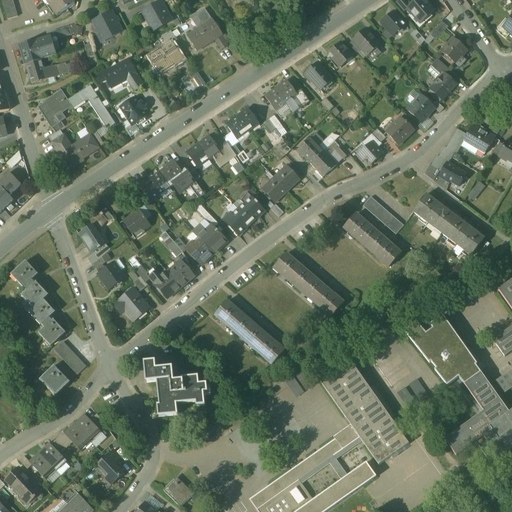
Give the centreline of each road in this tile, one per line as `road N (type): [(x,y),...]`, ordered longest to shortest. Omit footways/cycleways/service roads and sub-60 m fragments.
road 1 (residential): [(114,364),(315,204),(405,162),(500,69)]
road 2 (residential): [(369,0),(51,209)]
road 3 (residential): [(0,45),(51,209)]
road 4 (residential): [(114,364),(146,410),(158,446),(118,511)]
road 5 (residential): [(51,209),(114,364)]
road 6 (residential): [(0,455),(101,380)]
